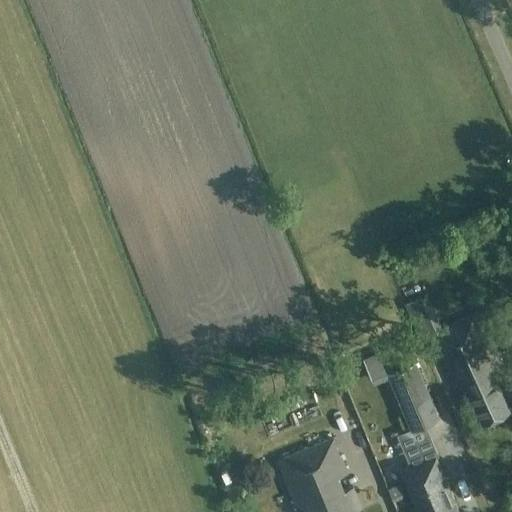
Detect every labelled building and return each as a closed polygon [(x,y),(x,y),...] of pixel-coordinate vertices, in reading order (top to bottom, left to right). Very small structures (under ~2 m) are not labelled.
[(480,424),(509,410),(495,381),(506,376),(477,313),(432,333),(441,354),(455,384),(461,381),(480,424)] [(432,333),(418,338),(426,360),(441,354),(432,333)] [(379,352),(362,359),(370,379),(387,373),(389,377),(401,408),(408,424),(410,429),(411,430),(424,424),(438,418),(414,361),(417,360),(409,339),(401,343),(379,352)] [(343,490),(337,477),(347,473),(333,437),(277,461),(297,511),(352,511),(350,506),(359,503),(352,487),(343,490)] [(400,470),(417,511),(458,511),(435,456),(400,470)] [(221,474),(225,483),(230,480),(226,471),(221,474)] [(399,484),(387,489),(392,501),(404,496),(399,484)]
